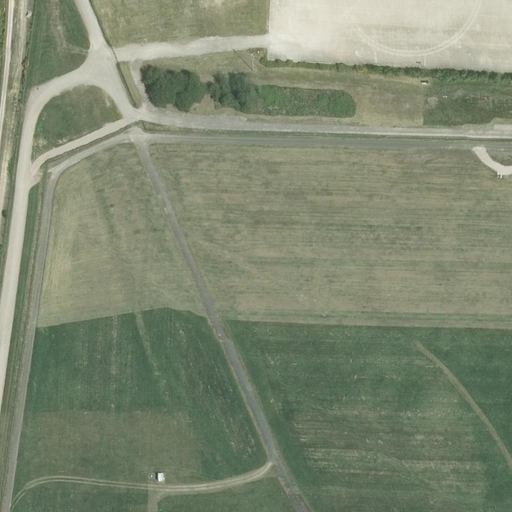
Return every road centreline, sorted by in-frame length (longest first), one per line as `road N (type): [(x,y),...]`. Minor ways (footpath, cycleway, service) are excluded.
road 1 (unclassified): [(0,341),(29,115),(46,91),(107,65)]
road 2 (track): [(154,498),(38,495),(10,511)]
